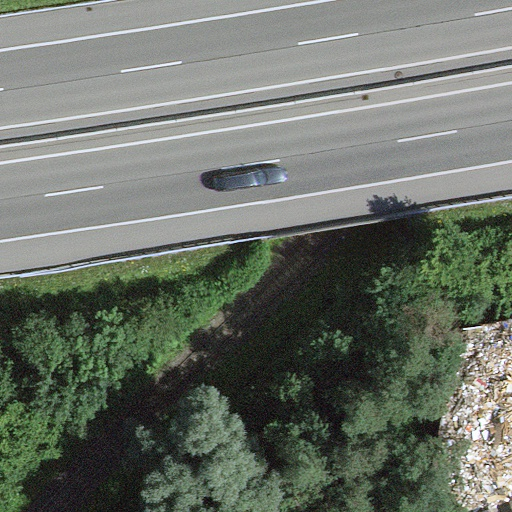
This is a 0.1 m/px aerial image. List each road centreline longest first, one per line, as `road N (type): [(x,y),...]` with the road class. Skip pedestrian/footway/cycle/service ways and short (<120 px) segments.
road 1 (motorway): [(511,16),(0,98)]
road 2 (motorway): [(0,208),(511,130)]
